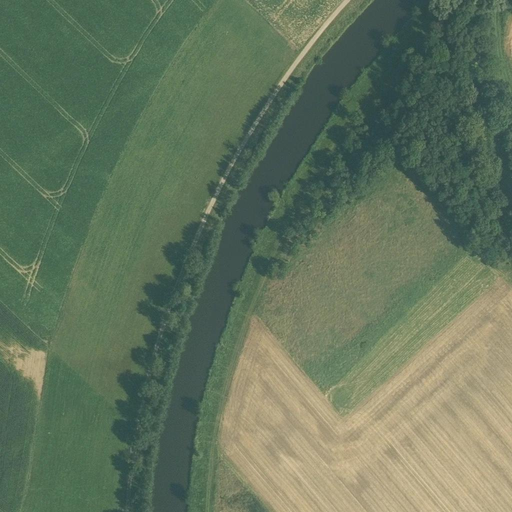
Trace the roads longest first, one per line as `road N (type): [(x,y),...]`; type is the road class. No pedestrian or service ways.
road 1 (track): [(346,0),(275,90),(192,246),(147,376),(126,511)]
road 2 (track): [(208,511),(229,370),(300,199),(359,109),(442,15)]
